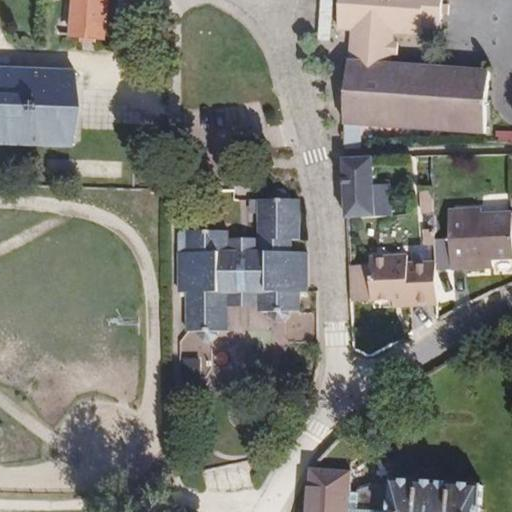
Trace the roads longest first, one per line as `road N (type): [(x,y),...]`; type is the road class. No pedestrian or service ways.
road 1 (residential): [(330,418),(320,196),(262,0)]
road 2 (track): [(180,502),(142,462),(152,374),(148,283),(137,246),(112,220),(75,206),(0,201)]
road 3 (residential): [(330,418),(455,332),(511,307)]
road 4 (track): [(0,507),(180,502)]
road 5 (track): [(111,473),(61,447),(0,399)]
